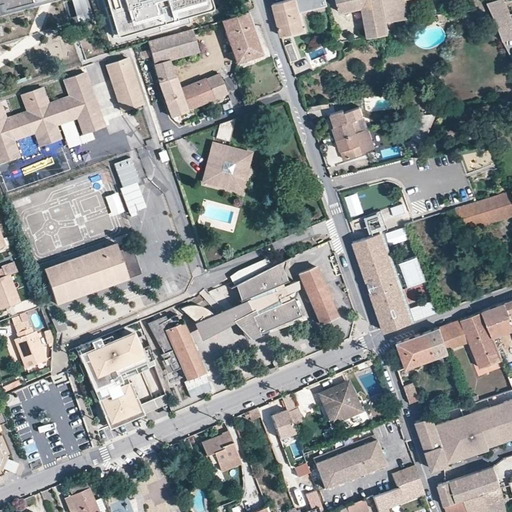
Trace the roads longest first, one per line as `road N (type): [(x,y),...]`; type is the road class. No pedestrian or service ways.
road 1 (residential): [(0,497),(377,340)]
road 2 (residential): [(260,0),(377,340)]
road 3 (residential): [(377,340),(440,511)]
road 4 (residential): [(377,340),(511,292)]
